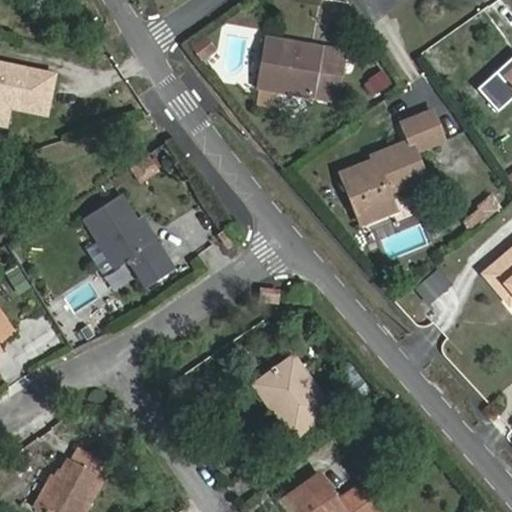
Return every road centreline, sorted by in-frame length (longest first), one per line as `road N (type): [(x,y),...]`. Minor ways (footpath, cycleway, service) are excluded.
road 1 (tertiary): [(511,484),(281,228)]
road 2 (tertiary): [(281,228),(137,40)]
road 3 (residential): [(99,350),(281,228)]
road 4 (residential): [(218,511),(99,350)]
road 5 (residential): [(0,418),(99,350)]
